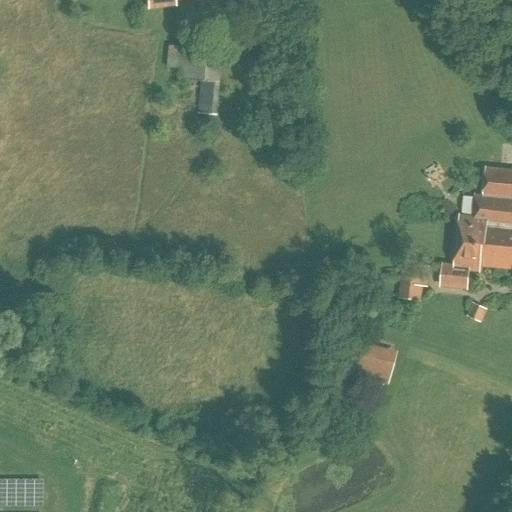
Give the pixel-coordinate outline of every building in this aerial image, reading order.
[(147,0),(148,9),(175,6),(174,1),(184,0),(147,0)] [(216,116),(222,51),(180,47),(176,80),(200,82),(196,114),(216,116)] [(511,269),(511,171),(486,168),(483,197),(489,197),(487,218),(460,216),(454,264),(442,263),(439,288),(468,291),(470,271),(480,272),(480,267),(511,269)] [(428,288),(430,267),(402,264),(398,299),(421,302),(423,288),(428,288)] [(481,324),(487,310),(473,303),(466,317),(481,324)] [(339,314),(324,319),(330,338),(345,333),(339,314)] [(388,386),(397,352),(360,342),(350,376),(388,386)]
